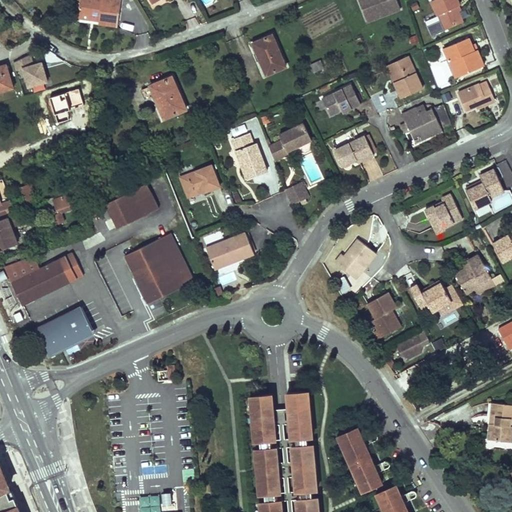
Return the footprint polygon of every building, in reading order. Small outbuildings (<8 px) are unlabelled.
[(80,2),(79,13),(100,16),(99,21),(99,23),(108,25),(108,21),(118,22),(121,0),(84,0),(84,2),(80,2)] [(400,9),(397,0),(358,0),(365,17),(379,11),(381,16),(400,9)] [(433,0),(431,1),(445,30),(463,22),(458,12),(456,7),(458,6),(460,5),(457,0),(433,0)] [(367,22),(381,16),(379,11),(365,17),(367,22)] [(272,35),(253,43),(267,75),(286,66),(272,35)] [(478,50),(475,51),(469,38),(444,48),(456,77),(484,66),(478,50)] [(42,60),(34,63),(31,55),(15,59),(23,89),(48,82),(42,60)] [(423,88),(409,56),(390,64),(398,81),(394,82),(398,91),(401,98),(423,88)] [(311,65),(314,73),(324,68),(321,61),(311,65)] [(390,64),(387,66),(394,82),(398,81),(390,64)] [(6,65),(0,66),(0,92),(14,88),(6,65)] [(172,76),(151,86),(165,118),(186,109),(172,76)] [(487,81),(480,84),(458,93),(466,111),(477,106),(487,102),(488,105),(496,101),(490,88),(487,81)] [(322,99),(331,115),(342,110),(350,106),(351,109),(361,104),(351,85),(322,99)] [(89,99),(79,99),(78,125),(87,125),(89,99)] [(436,108),(444,128),(452,125),(444,104),(436,108)] [(452,107),(446,109),(449,116),(455,114),(452,107)] [(402,115),(405,122),(406,122),(416,142),(428,137),(442,130),(433,109),(420,115),(416,108),(402,115)] [(279,135),(282,140),(279,142),(272,145),(269,147),(275,160),(289,153),(288,151),(312,140),(304,123),(279,135)] [(232,140),(247,179),(258,175),(267,171),(257,143),(254,144),(250,133),(232,140)] [(335,150),(343,166),(352,162),(351,161),(354,159),(354,161),(357,159),(359,162),(363,160),(374,155),(365,136),(335,150)] [(20,150),(22,155),(32,151),(30,147),(20,150)] [(63,151),(68,164),(74,161),(69,149),(63,151)] [(181,177),(189,197),(199,193),(198,192),(203,190),(204,191),(204,193),(212,190),(220,186),(212,165),(181,177)] [(505,191),(495,169),(480,176),(482,181),(483,183),(477,186),(476,184),(466,189),(475,209),(492,201),(491,197),(505,191)] [(0,211),(5,210),(10,208),(13,207),(2,179),(0,180),(0,211)] [(17,188),(23,203),(37,198),(32,183),(17,188)] [(106,204),(118,228),(159,208),(147,183),(106,204)] [(286,191),(293,205),(305,199),(299,185),(286,191)] [(62,191),(53,194),(54,197),(55,200),(64,196),(62,191)] [(54,197),(48,199),(56,225),(65,221),(62,212),(68,210),(67,206),(75,203),(80,201),(77,192),(64,196),(55,200),(54,197)] [(425,210),(433,227),(442,223),(444,227),(463,218),(451,194),(442,198),(444,202),(445,204),(436,208),(435,206),(425,210)] [(0,250),(18,243),(11,227),(7,217),(7,215),(5,210),(0,211),(0,250)] [(14,215),(7,217),(11,227),(18,225),(14,215)] [(442,223),(433,227),(436,233),(446,229),(444,227),(442,223)] [(208,251),(215,270),(232,263),(231,261),(237,259),(237,261),(255,254),(250,243),(246,232),(217,243),(218,247),(208,251)] [(171,233),(125,256),(146,299),(147,300),(148,303),(194,280),(171,233)] [(493,244),(503,262),(511,256),(511,239),(511,238),(509,235),(493,244)] [(377,253),(358,239),(351,248),(353,249),(347,257),(345,256),(342,254),(336,262),(352,275),(358,268),(362,271),(366,266),(377,253)] [(345,256),(347,257),(353,249),(351,248),(345,256)] [(456,275),(466,293),(474,289),(482,284),(480,281),(490,275),(479,255),(468,261),(469,263),(472,269),(467,272),(466,269),(465,270),(456,275)] [(18,293),(24,305),(70,282),(59,259),(13,282),(18,293)] [(472,269),(469,263),(463,267),(465,270),(466,269),(467,272),(472,269)] [(352,275),(356,279),(362,271),(358,268),(352,275)] [(495,285),(490,275),(480,281),(482,284),(474,289),(479,294),(495,285)] [(418,284),(410,288),(419,305),(426,301),(430,307),(432,312),(440,307),(443,306),(452,301),(455,307),(463,303),(452,284),(445,288),(441,281),(432,285),(433,288),(423,293),(422,291),(418,284)] [(397,307),(388,292),(368,304),(376,319),(372,321),(378,330),(380,329),(384,336),(401,326),(396,316),(394,317),(390,311),(392,310),(397,307)] [(423,311),(430,307),(426,301),(419,305),(423,311)] [(455,307),(452,301),(443,306),(440,307),(444,314),(456,308),(455,307)] [(36,330),(47,353),(93,330),(82,307),(36,330)] [(511,321),(498,329),(507,346),(511,343),(511,321)] [(379,339),(384,336),(380,329),(378,330),(374,331),(379,339)] [(423,345),(418,334),(397,345),(403,356),(410,358),(421,352),(423,345)] [(173,364),(166,365),(168,379),(176,377),(173,364)] [(310,437),(306,391),(292,393),(296,438),(297,438),(307,437),(310,437)] [(291,438),(296,438),(292,393),(287,393),(291,438)] [(272,440),(276,440),(272,394),(268,395),(272,440)] [(278,511),(277,501),(276,501),(275,493),(277,493),(273,448),(271,448),(271,440),(272,440),(268,395),(254,396),(258,441),(260,441),(261,449),(258,449),(262,494),(265,494),(266,502),(263,502),(264,511),(278,511)] [(511,404),(492,402),(491,416),(496,417),(495,424),(493,423),(491,439),(511,441),(511,404)] [(362,438),(358,428),(341,435),(366,490),(382,483),(377,473),(378,472),(382,470),(379,464),(375,466),(374,466),(365,445),(366,445),(370,443),(367,436),(363,438),(362,438)] [(341,435),(338,436),(363,492),(366,490),(341,435)] [(297,445),(308,444),(307,437),(297,438),(297,445)] [(314,490),(310,444),(308,444),(297,445),(296,445),(300,491),(301,491),(312,490),(314,490)] [(296,445),(292,446),(296,491),(300,491),(296,445)] [(277,493),(281,493),(277,447),(273,448),(277,493)] [(0,511),(20,511),(0,463),(0,511)] [(401,496),(396,485),(380,492),(388,511),(407,511),(404,503),(404,502),(408,501),(405,494),(401,496)] [(302,498),(313,497),(312,490),(301,491),(302,498)] [(171,503),(170,492),(161,493),(162,504),(171,503)] [(384,511),(388,511),(380,492),(377,494),(384,511)] [(301,498),(302,511),(316,511),(315,497),(313,497),(302,498),(301,498)]
